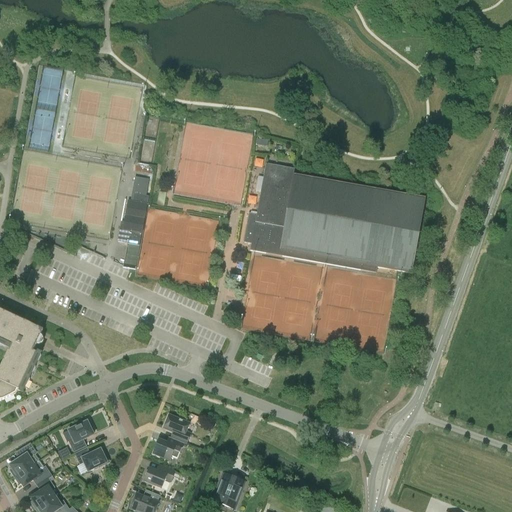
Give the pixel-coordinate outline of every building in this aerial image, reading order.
[(134,163),(132,170),(149,174),(150,166),(134,163)] [(295,169),(266,164),(257,215),(249,214),(243,243),(251,244),(250,251),(376,274),(377,268),(412,274),(426,198),(294,175),(295,169)] [(148,205),(149,197),(146,196),(148,183),(142,182),(140,195),(134,194),(133,202),(130,202),(127,223),(121,222),(118,242),(140,246),(147,205),(148,205)] [(2,401),(4,401),(16,395),(17,391),(20,392),(38,355),(33,353),(43,331),(31,326),(25,323),(24,326),(0,315),(0,342),(13,348),(0,377),(0,401),(2,401)] [(269,364),(274,367),(279,355),(274,353),(269,364)] [(169,416),(164,429),(176,434),(174,440),(187,445),(191,434),(187,432),(190,424),(169,416)] [(92,432),(94,431),(89,421),(78,426),(79,426),(68,431),(73,441),(69,442),(74,453),(86,447),(83,441),(94,436),(92,432)] [(153,455),(170,461),(172,457),(177,459),(179,454),(180,454),(184,444),(171,439),(169,445),(159,441),(153,455)] [(10,471),(15,478),(40,462),(35,455),(36,454),(30,445),(16,454),(19,460),(10,466),(12,470),(10,471)] [(99,468),(110,463),(105,453),(103,454),(101,450),(90,455),(87,449),(75,455),(80,465),(84,463),(88,473),(99,468)] [(37,486),(48,479),(52,477),(45,468),(44,468),(40,462),(15,478),(19,485),(21,484),(24,488),(34,481),(37,486)] [(144,482),(162,489),(165,481),(171,483),(175,472),(163,467),(160,474),(149,469),(144,482)] [(235,511),(246,483),(222,474),(212,502),(235,511)] [(36,510),(55,497),(51,491),(54,488),(48,479),(37,486),(41,492),(31,498),(33,502),(31,503),(36,510)] [(131,509),(138,511),(155,511),(159,504),(157,503),(160,497),(149,492),(147,499),(136,495),(131,509)] [(91,493),(87,498),(93,503),(96,500),(99,503),(101,501),(91,493)] [(173,502),(180,504),(183,498),(176,495),(173,502)] [(68,511),(69,511),(63,502),(60,504),(55,497),(36,510),(36,511),(68,511)]
